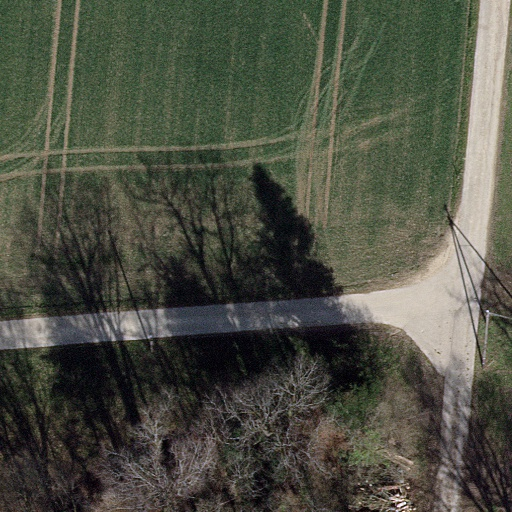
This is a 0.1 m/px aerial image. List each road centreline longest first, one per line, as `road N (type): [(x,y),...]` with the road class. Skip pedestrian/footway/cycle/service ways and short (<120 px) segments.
road 1 (residential): [(445,511),(492,0)]
road 2 (track): [(0,337),(464,311)]
